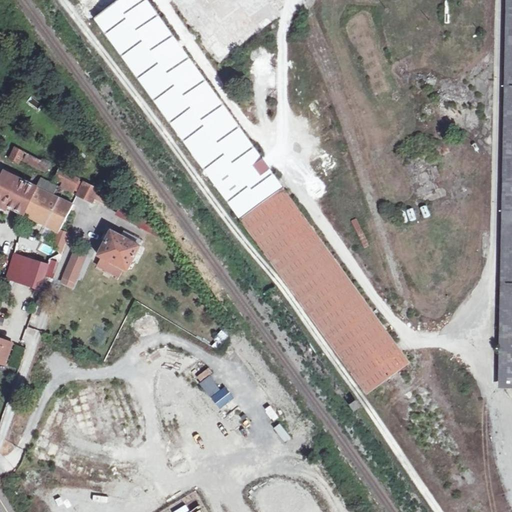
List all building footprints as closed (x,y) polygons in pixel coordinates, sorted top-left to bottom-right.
[(118,0),(91,19),(210,183),(364,394),(405,363),(141,0),(118,0)] [(171,0),(216,62),(277,17),(264,0),(171,0)] [(511,0),(509,0),(501,387),(511,387),(511,0)] [(38,111),(43,105),(32,95),(27,102),(38,111)] [(16,147),(10,158),(21,164),(23,160),(46,171),(47,172),(51,164),(16,147)] [(61,168),(60,169),(56,177),(64,181),(62,186),(74,192),(81,178),(61,168)] [(5,169),(0,180),(0,206),(11,211),(12,208),(25,215),(38,188),(7,172),(8,170),(5,169)] [(38,188),(55,195),(59,187),(43,179),(38,188)] [(124,200),(85,180),(78,194),(80,196),(95,204),(97,199),(149,225),(153,218),(123,203),(124,200)] [(38,188),(25,215),(60,233),(54,246),(61,254),(69,234),(62,232),(75,205),(55,195),(38,188)] [(410,221),(416,220),(414,209),(407,211),(410,221)] [(142,246),(113,232),(101,255),(130,269),(142,246)] [(74,290),(88,257),(74,251),(60,284),(74,290)] [(11,275),(6,290),(18,295),(23,281),(27,283),(36,260),(16,253),(11,275)] [(40,291),(50,265),(36,260),(27,283),(29,284),(40,291)] [(201,382),(213,376),(210,371),(199,377),(201,382)] [(200,386),(211,398),(221,388),(210,377),(200,386)] [(228,388),(212,396),(219,410),(235,402),(228,388)] [(285,442),(291,437),(280,424),(274,429),(285,442)]
